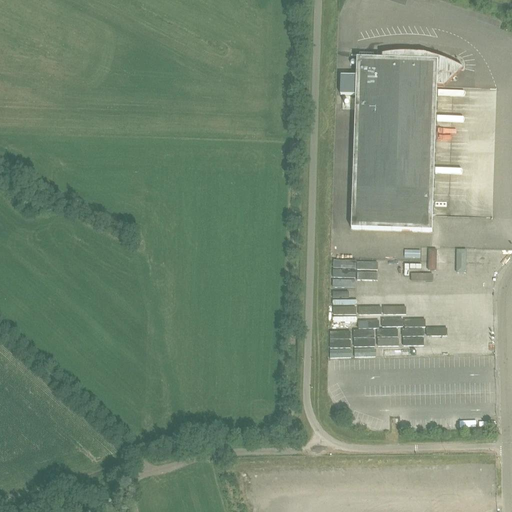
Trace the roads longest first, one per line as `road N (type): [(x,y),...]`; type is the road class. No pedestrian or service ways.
road 1 (unclassified): [(508,448),(354,450),(323,437),(311,419),(317,0)]
road 2 (unclassified): [(508,448),(504,313),(511,275)]
